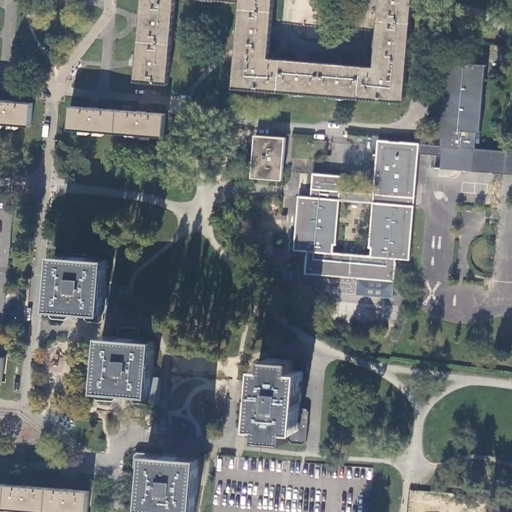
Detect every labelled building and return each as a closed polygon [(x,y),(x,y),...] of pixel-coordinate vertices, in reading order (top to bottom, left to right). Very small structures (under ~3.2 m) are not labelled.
[(379,0),(377,34),(374,66),(367,65),(327,62),(302,60),(274,57),(269,57),(271,34),(272,30),(274,0),(142,0),(141,15),(137,59),(137,61),(136,81),(168,84),(175,0),(229,0),(241,1),(237,50),(234,87),(404,102),(412,0),(379,0)] [(444,138),(443,146),(475,149),(477,131),(481,131),(487,65),(469,63),(469,59),(446,57),(439,137),(444,138)] [(0,99),(0,123),(31,126),(33,102),(9,100),(0,99)] [(90,107),(71,106),(69,128),(164,137),(166,114),(142,112),(93,108),(90,107)] [(253,177),(283,179),(287,137),(256,135),(253,177)] [(308,251),(306,273),(395,281),(397,258),(410,259),(419,153),(420,144),(379,140),(374,194),(341,191),(342,176),(314,174),(312,198),(299,197),(295,250),(308,251)] [(419,153),(443,155),(443,146),(420,144),(419,153)] [(442,168),(511,173),(511,151),(475,149),(443,146),(443,155),(442,168)] [(0,196),(0,245),(10,246),(14,197),(0,196)] [(0,245),(0,341),(1,342),(4,312),(6,291),(10,246),(0,245)] [(109,258),(93,256),(93,255),(91,254),(87,253),(83,253),(80,253),(77,253),(73,253),(71,254),(70,254),(55,253),(50,314),(52,318),(65,319),(67,317),(68,312),(67,310),(80,311),(80,313),(85,313),(84,318),(87,321),(100,323),(103,319),(109,258)] [(21,292),(6,291),(4,312),(19,313),(21,292)] [(102,335),(97,390),(94,390),(93,397),(97,401),(112,402),(117,399),(118,394),(116,392),(129,393),(129,395),(133,396),(133,400),(135,404),(157,406),(161,403),(163,382),(160,378),(153,378),(156,340),(140,338),(141,329),(138,328),(137,327),(134,326),(131,325),(129,325),(126,325),(122,326),(120,327),(119,327),(118,336),(102,335)] [(306,409),(300,408),(303,380),(307,378),(309,361),(306,357),(300,356),(295,359),(269,357),(268,368),(259,367),(254,426),(263,427),(262,438),(289,440),(291,443),(303,444),(306,442),(308,411),(306,409)] [(136,471),(145,472),(142,508),(158,509),(161,511),(178,511),(179,511),(195,511),(200,457),(183,456),(184,453),(178,452),(176,453),(176,455),(137,452),(134,455),(133,467),(136,471)] [(212,511),(369,511),(374,468),(217,455),(212,511)] [(87,511),(89,491),(0,482),(0,508),(45,511),(87,511)]
